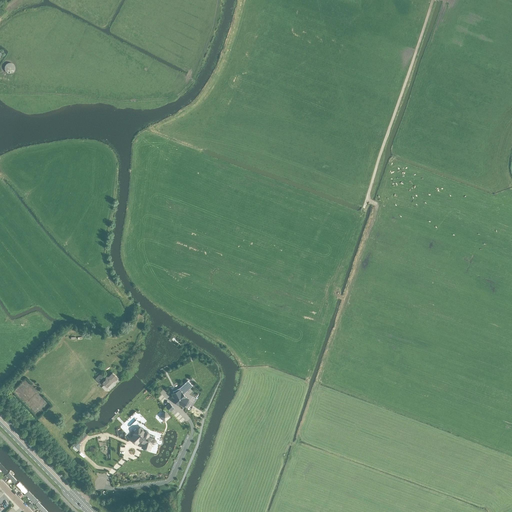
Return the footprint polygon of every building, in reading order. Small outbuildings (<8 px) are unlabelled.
[(4,68),(11,73),(16,65),(9,61),(4,68)] [(103,383),(107,387),(117,377),(113,372),(109,376),(106,376),(106,379),(100,374),(95,379),(101,384),(103,383)] [(185,405),(187,406),(190,402),(187,400),(188,399),(186,397),(184,394),(187,390),(193,386),(188,380),(179,388),(173,392),(174,393),(173,394),(175,399),(174,400),(178,405),(179,403),(184,406),(185,405)] [(165,412),(161,416),(165,421),(170,416),(165,412)] [(82,440),(87,435),(87,434),(84,432),(83,433),(82,434),(73,445),(80,451),(80,444),(78,443),(81,440),(82,440)] [(146,437),(145,438),(142,435),(137,440),(146,449),(150,445),(151,446),(152,447),(153,448),(152,453),(159,455),(161,450),(162,450),(163,448),(164,448),(165,448),(165,447),(166,447),(166,446),(166,445),(165,444),(164,444),(165,442),(163,441),(159,440),(159,439),(159,438),(158,437),(157,436),(156,436),(155,436),(155,437),(154,437),(150,433),(149,433),(148,434),(147,435),(146,435),(146,436),(146,437)] [(6,475),(13,482),(16,479),(8,472),(6,475)] [(17,484),(24,491),(26,489),(19,482),(17,484)] [(25,494),(33,501),(35,498),(28,491),(25,494)] [(36,504),(43,511),(45,509),(38,502),(36,504)]
